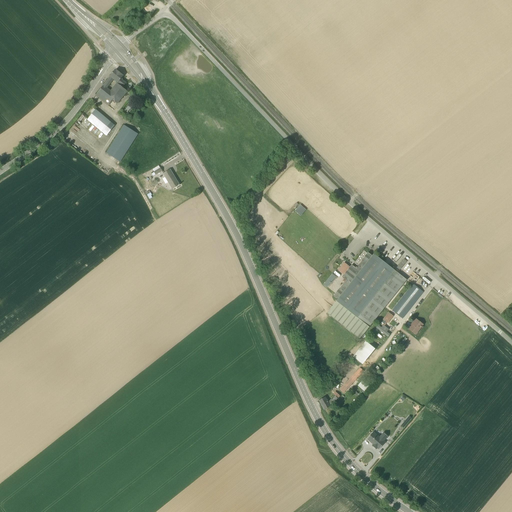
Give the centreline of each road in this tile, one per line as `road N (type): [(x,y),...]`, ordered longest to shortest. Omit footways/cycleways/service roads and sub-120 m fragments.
road 1 (tertiary): [(408,511),(357,472),(321,426),(242,247),(155,98)]
road 2 (unclassified): [(511,344),(324,181),(164,10)]
road 3 (tertiary): [(0,171),(65,123),(95,80)]
